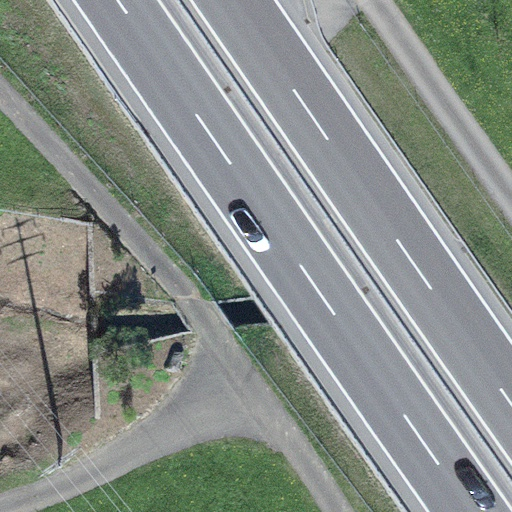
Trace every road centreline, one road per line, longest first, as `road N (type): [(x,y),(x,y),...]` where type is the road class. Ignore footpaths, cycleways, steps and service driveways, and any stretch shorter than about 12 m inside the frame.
road 1 (motorway): [(117,0),(473,511)]
road 2 (motorway): [(511,410),(230,0)]
road 3 (track): [(0,76),(192,302),(250,397)]
road 4 (track): [(11,511),(250,397)]
road 5 (residential): [(511,197),(370,0)]
road 6 (track): [(250,397),(344,511)]
